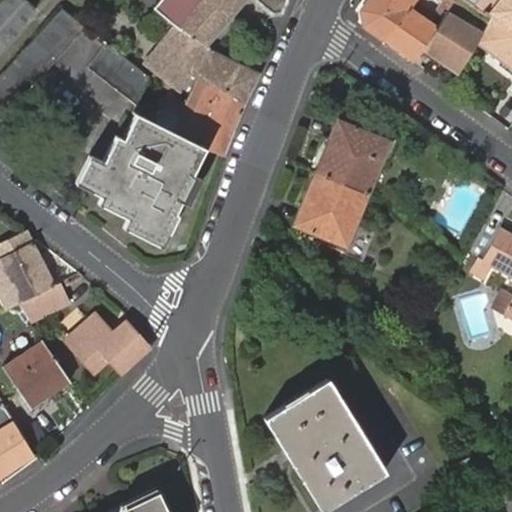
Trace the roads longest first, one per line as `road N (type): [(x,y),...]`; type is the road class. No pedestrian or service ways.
road 1 (residential): [(188,328),(320,13)]
road 2 (residential): [(0,173),(98,260),(180,300),(188,328)]
road 3 (residential): [(511,161),(342,43),(320,13)]
road 4 (residential): [(7,511),(111,427)]
road 5 (residential): [(111,427),(151,389),(188,328)]
